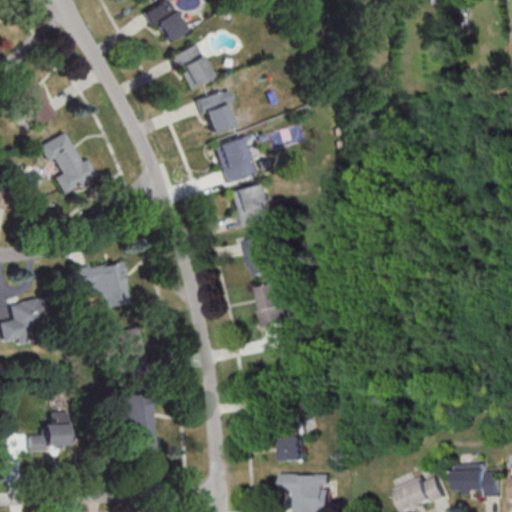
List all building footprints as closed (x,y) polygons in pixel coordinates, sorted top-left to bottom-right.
[(163,0),(144,11),(162,43),(184,31),(166,0),(163,0)] [(452,0),(453,13),(470,13),(469,0),(452,0)] [(186,87),(210,76),(195,43),(171,54),(186,87)] [(0,64),(1,64),(6,69),(13,61),(0,49),(0,64)] [(12,86),(25,105),(27,104),(39,122),(53,113),(41,94),(42,93),(30,74),(12,86)] [(196,98),(207,133),(230,126),(220,91),(196,98)] [(58,172),(51,175),(60,192),(92,175),(84,160),(79,163),(62,131),(37,144),(45,160),(50,157),(58,172)] [(224,184),(253,175),(242,137),(213,145),(224,184)] [(239,228),(268,220),(257,183),(229,191),(239,228)] [(254,276),(276,271),(267,234),(245,240),(254,276)] [(121,259),(70,268),(74,290),(88,287),(90,294),(100,292),(103,307),(129,303),(121,259)] [(256,288),(263,326),(289,320),(282,283),(256,288)] [(7,304),(10,319),(0,321),(0,336),(1,341),(15,338),(16,343),(45,336),(37,297),(7,304)] [(144,365),(137,327),(112,331),(118,369),(144,365)] [(155,450),(148,392),(123,394),(130,453),(155,450)] [(67,449),(67,411),(47,412),(48,423),(38,423),(39,435),(27,435),(28,450),(67,449)] [(284,460),(305,460),(304,432),(283,433),(284,460)] [(457,464),(487,463),(488,472),(499,472),(500,496),(485,497),(485,491),(478,491),(478,495),(468,495),(468,492),(458,492),(457,464)] [(325,511),(325,474),(285,474),(285,491),(295,491),(295,511),(325,511)] [(423,476),(395,489),(406,511),(411,511),(417,509),(417,511),(420,511),(428,508),(427,505),(433,502),(434,504),(448,498),(438,476),(426,482),(423,476)]
